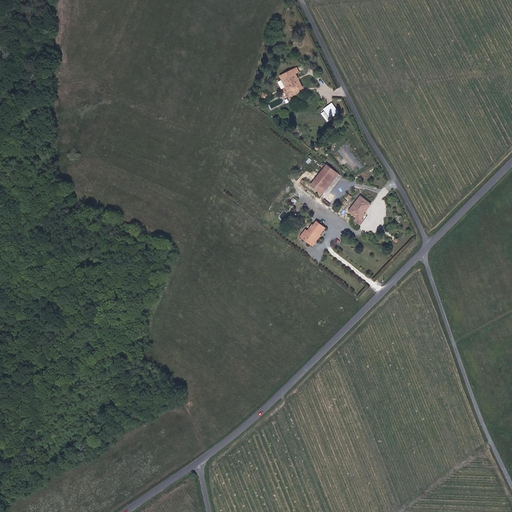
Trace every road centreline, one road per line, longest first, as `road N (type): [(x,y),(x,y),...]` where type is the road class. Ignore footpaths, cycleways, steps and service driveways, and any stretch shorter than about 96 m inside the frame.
road 1 (tertiary): [(421,253),(279,395),(197,462)]
road 2 (unclassified): [(429,245),(302,0)]
road 3 (unclassified): [(511,486),(421,253)]
